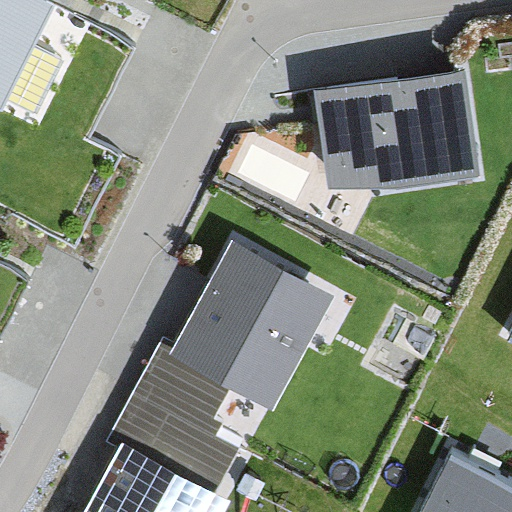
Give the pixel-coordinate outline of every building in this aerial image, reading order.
[(0,0),(0,101),(52,11),(32,0),(0,0)] [(464,72),(315,91),(329,189),(404,189),(478,178),(464,72)] [(307,290),(226,246),(165,358),(246,402),(307,290)] [(202,511),(221,478),(115,420),(63,511),(202,511)] [(511,511),(511,481),(450,450),(418,511),(511,511)]
